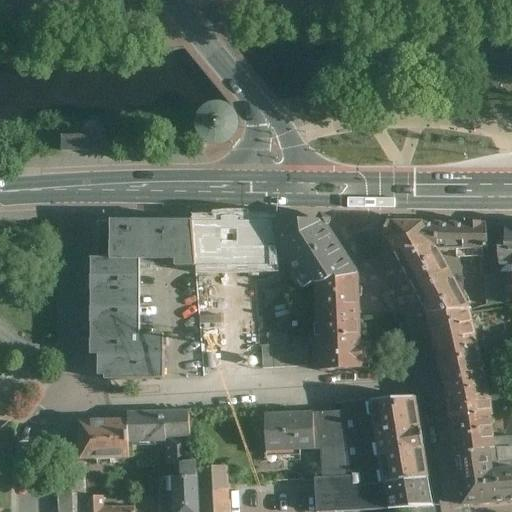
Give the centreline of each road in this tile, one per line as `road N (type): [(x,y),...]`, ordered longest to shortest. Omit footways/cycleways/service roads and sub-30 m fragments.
road 1 (residential): [(384,389),(69,400)]
road 2 (residential): [(355,191),(362,239),(413,315),(433,388)]
road 3 (residential): [(78,188),(69,400)]
road 4 (tertiary): [(282,190),(78,188)]
road 5 (tertiary): [(192,26),(273,130),(282,190)]
road 6 (residential): [(192,26),(241,6),(372,0)]
road 7 (tertiary): [(511,192),(355,191)]
road 8 (residential): [(433,388),(453,511)]
road 9 (residential): [(69,400),(34,445),(28,511)]
